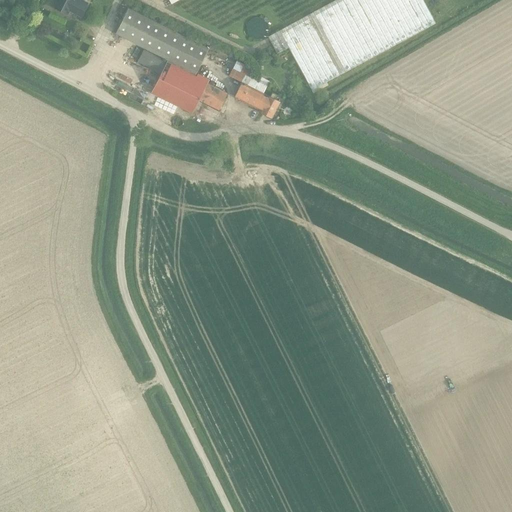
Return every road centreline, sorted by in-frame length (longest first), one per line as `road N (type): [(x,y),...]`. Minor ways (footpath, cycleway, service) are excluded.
road 1 (unclassified): [(228,511),(122,287),(119,245),(136,115)]
road 2 (unclassified): [(136,115),(181,136),(272,130),(313,140),(511,236)]
road 3 (unclassified): [(0,45),(136,115)]
